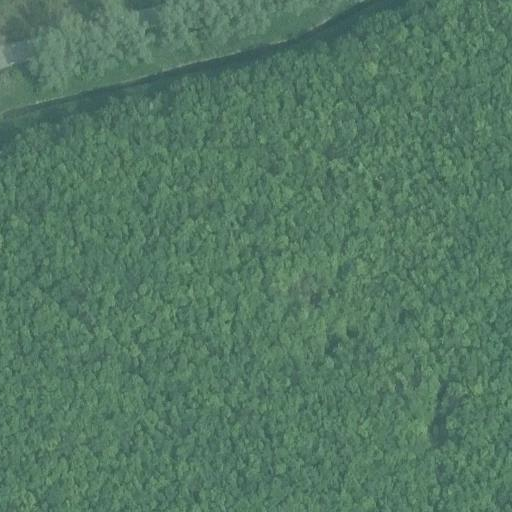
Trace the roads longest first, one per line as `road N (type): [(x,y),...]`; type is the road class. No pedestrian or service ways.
road 1 (track): [(0,141),(262,73),(362,37),(422,0)]
road 2 (tertiary): [(0,56),(214,0)]
